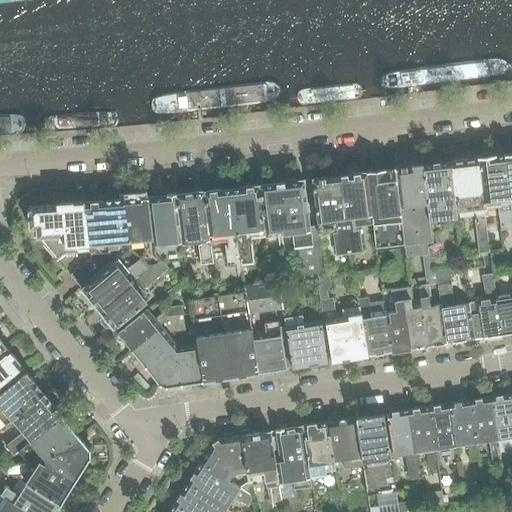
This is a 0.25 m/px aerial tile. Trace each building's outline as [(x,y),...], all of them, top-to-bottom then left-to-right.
[(33,0),(0,0),(0,8),(34,4),(33,0)] [(457,64),(398,71),(400,91),(460,84),(457,64)] [(374,74),(314,81),(317,101),(376,94),(374,74)] [(234,91),(174,98),(177,118),(236,111),(234,91)] [(151,100),(91,105),(93,125),(153,120),(151,100)] [(502,211),(511,210),(504,155),(496,156),(494,156),(494,154),(490,152),(482,153),(480,156),(480,158),(478,158),(478,159),(483,209),(501,207),(502,211)] [(511,153),(504,155),(511,210),(502,211),(499,212),(502,230),(511,228),(511,153)] [(450,162),(453,185),(457,213),(474,211),(475,220),(479,254),(489,253),(488,239),(483,209),(478,159),(450,162)] [(423,165),(432,237),(432,242),(435,241),(432,219),(457,217),(457,213),(450,162),(429,165),(423,165)] [(432,237),(423,165),(413,166),(413,167),(395,169),(402,221),(403,221),(405,243),(405,244),(407,257),(424,255),(427,285),(436,284),(438,283),(436,269),(432,242),(432,237)] [(405,243),(403,221),(402,221),(395,169),(385,171),(385,170),(368,172),(373,216),(374,224),(373,224),(376,247),(405,244),(405,243)] [(373,216),(368,172),(366,172),(348,175),(339,176),(349,253),(362,252),(360,230),(356,231),(356,226),(373,224),(373,216)] [(349,253),(339,176),(331,177),(313,179),(312,179),(319,231),(336,229),(337,233),(333,234),(336,255),(349,253)] [(319,231),(312,179),(305,180),(305,185),(310,232),(317,231),(319,231)] [(315,276),(323,275),(317,231),(310,232),(305,185),(305,180),(304,180),(296,181),(285,183),(285,182),(276,183),(276,184),(262,185),(260,185),(260,186),(259,186),(266,236),(293,233),(295,245),(299,278),(315,276)] [(266,236),(259,186),(258,186),(241,187),(241,188),(232,189),(231,189),(241,264),(255,263),(251,238),(266,236)] [(241,264),(231,189),(223,190),(205,192),(203,192),(210,243),(227,241),(228,244),(225,245),(227,266),(241,264)] [(210,243),(203,192),(203,191),(193,192),(193,193),(177,195),(176,195),(182,243),(201,241),(202,245),(199,245),(201,264),(213,262),(210,243)] [(182,243),(176,195),(175,195),(175,194),(167,194),(168,196),(149,197),(149,198),(148,198),(155,252),(173,250),(174,261),(184,260),(182,243)] [(142,258),(149,268),(161,260),(155,252),(148,198),(141,198),(141,197),(123,199),(123,200),(129,241),(137,240),(137,245),(144,244),(144,249),(142,258)] [(90,251),(91,253),(100,252),(109,251),(109,250),(118,249),(118,242),(129,241),(123,200),(103,201),(84,202),(90,251)] [(90,251),(84,202),(55,204),(55,205),(34,206),(28,213),(29,213),(30,229),(36,228),(37,238),(39,238),(57,260),(65,254),(77,253),(77,252),(90,251)] [(70,275),(79,286),(81,288),(93,279),(91,258),(70,275)] [(98,309),(130,281),(149,268),(142,258),(141,260),(123,271),(114,261),(93,279),(81,288),(98,309)] [(149,268),(130,281),(98,309),(103,315),(101,316),(101,322),(105,327),(111,328),(112,327),(114,329),(147,302),(140,293),(168,268),(161,260),(149,268)] [(449,267),(436,269),(438,283),(452,282),(449,267)] [(363,272),(356,273),(358,285),(362,284),(365,280),(363,272)] [(329,274),(323,275),(315,276),(319,299),(328,298),(327,292),(332,291),(329,274)] [(489,300),(469,303),(475,339),(503,334),(496,296),(492,274),(482,276),(485,295),(489,298),(489,300)] [(283,309),(279,283),(279,282),(245,286),(246,292),(249,314),(283,309)] [(455,306),(452,282),(438,283),(436,284),(439,305),(441,305),(447,343),(474,339),(475,339),(469,303),(455,306)] [(439,305),(430,307),(427,285),(419,286),(428,346),(433,345),(433,346),(447,344),(447,343),(441,305),(439,305)] [(411,287),(410,287),(400,289),(404,310),(410,349),(415,348),(415,349),(424,347),(428,346),(422,307),(415,309),(411,287)] [(387,323),(390,342),(392,352),(406,350),(405,350),(410,349),(404,310),(400,289),(391,290),(393,302),(395,302),(396,312),(389,313),(391,322),(387,323)] [(249,314),(246,292),(218,296),(231,377),(257,373),(258,373),(259,373),(253,334),(249,314)] [(511,293),(496,296),(503,334),(511,333),(511,293)] [(190,301),(192,314),(193,314),(197,344),(203,381),(204,382),(231,377),(218,296),(190,301)] [(368,356),(360,307),(342,310),(344,317),(336,318),(333,297),(328,298),(319,299),(321,315),(324,315),(325,320),(332,361),(342,360),(350,359),(350,358),(368,356)] [(390,342),(387,323),(384,302),(369,304),(368,298),(359,299),(360,307),(368,356),(392,352),(390,342)] [(147,309),(120,331),(118,333),(132,350),(161,326),(165,317),(193,314),(192,314),(183,315),(182,306),(169,307),(155,319),(147,309)] [(318,364),(328,362),(321,321),(303,324),(302,316),(284,319),(290,358),(292,368),(310,365),(318,364)] [(286,369),(285,366),(278,318),(264,320),(266,332),(253,334),(259,373),(269,371),(269,372),(270,371),(284,369),(285,369),(286,369)] [(161,326),(132,350),(145,367),(174,342),(161,326)] [(182,385),(179,347),(174,342),(145,367),(159,384),(159,385),(167,388),(167,387),(182,385)] [(203,381),(197,344),(179,347),(182,385),(203,382),(203,381)] [(6,348),(0,352),(0,388),(24,370),(17,361),(6,348)] [(13,420),(44,394),(31,379),(32,378),(27,372),(0,393),(0,420),(4,425),(13,419),(13,420)] [(511,395),(511,393),(506,394),(506,395),(492,397),(492,396),(491,397),(498,440),(510,438),(511,451),(511,395)] [(56,408),(44,394),(13,420),(23,432),(6,446),(13,455),(18,452),(62,416),(62,415),(56,408)] [(498,440),(491,397),(485,398),(471,400),(470,400),(477,443),(478,443),(490,441),(494,468),(503,467),(498,440)] [(477,443),(470,400),(464,401),(450,403),(449,403),(456,446),(469,444),(472,458),(480,457),(478,443),(477,443)] [(456,446),(449,403),(444,404),(444,405),(430,407),(430,406),(429,406),(436,450),(456,446)] [(438,467),(436,450),(429,406),(423,407),(423,408),(409,410),(408,410),(415,453),(426,451),(429,468),(438,467)] [(415,453),(408,410),(402,411),(387,413),(394,456),(405,454),(409,480),(419,478),(415,453)] [(396,490),(385,424),(384,414),(367,417),(366,416),(356,418),(362,457),(364,466),(368,495),(396,490)] [(36,449),(46,461),(59,451),(63,451),(79,436),(62,416),(18,452),(25,458),(36,449)] [(329,423),(328,423),(335,461),(343,460),(344,469),(364,466),(362,457),(356,418),(351,419),(329,423)] [(303,427),(302,427),(308,466),(309,466),(311,478),(326,476),(325,472),(324,464),(334,463),(334,461),(335,461),(328,423),(327,423),(319,424),(319,423),(303,426),(303,427)] [(284,429),(275,430),(280,462),(276,463),(281,499),(295,497),(294,490),(312,487),(311,478),(309,466),(308,466),(302,427),(302,426),(300,427),(284,430),(284,429)] [(249,484),(265,482),(266,489),(267,489),(269,501),(281,499),(276,463),(271,431),(269,432),(263,433),(263,432),(261,433),(244,436),(244,435),(242,436),(241,436),(241,437),(246,474),(247,474),(249,484)] [(59,451),(46,461),(47,461),(45,464),(40,462),(52,469),(55,469),(75,481),(89,458),(90,458),(90,449),(89,449),(88,447),(79,437),(80,437),(79,436),(63,451),(59,451)] [(200,462),(200,463),(225,479),(225,478),(231,470),(241,468),(242,474),(246,474),(241,437),(240,437),(240,436),(219,440),(219,439),(212,444),(212,445),(201,463),(200,462)] [(60,504),(75,481),(55,469),(52,469),(40,462),(26,482),(60,504)] [(225,479),(200,463),(196,468),(197,469),(187,484),(187,483),(186,484),(227,510),(234,498),(247,506),(250,501),(249,494),(241,488),(225,478),(225,479)] [(60,504),(26,482),(19,478),(11,490),(6,487),(1,495),(28,511),(56,511),(60,506),(60,505),(60,504)] [(225,511),(227,510),(186,484),(183,489),(183,490),(174,505),(173,504),(173,505),(183,511),(225,511)] [(460,492),(442,495),(442,496),(444,503),(462,500),(460,492)] [(28,511),(0,494),(0,511),(28,511)] [(422,499),(398,503),(399,511),(403,511),(424,508),(422,499)]
